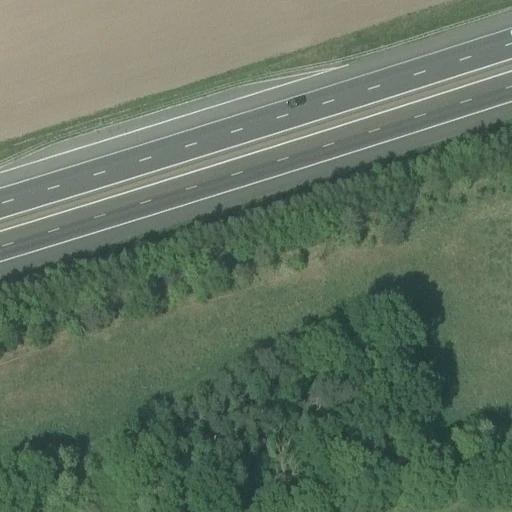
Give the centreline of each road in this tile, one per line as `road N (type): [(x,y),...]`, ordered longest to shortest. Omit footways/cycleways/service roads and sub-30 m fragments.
road 1 (motorway): [(0,248),(511,86)]
road 2 (motorway): [(511,44),(0,204)]
road 3 (track): [(511,477),(333,490),(270,511)]
